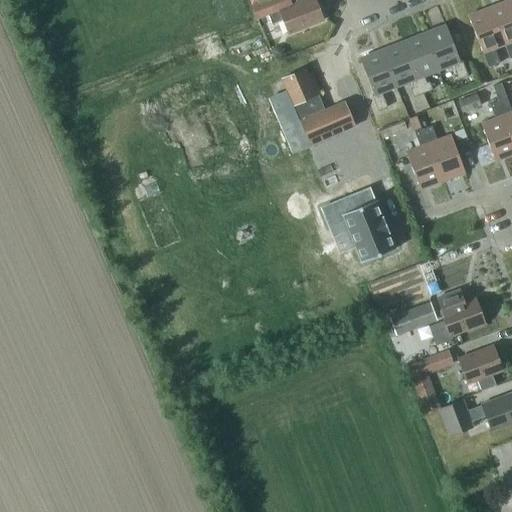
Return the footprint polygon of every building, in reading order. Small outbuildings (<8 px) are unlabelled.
[(271,25),(282,20),(288,35),(322,21),(314,0),(304,0),(297,3),(295,0),(263,0),(251,5),(257,19),(268,15),(271,25)] [(503,45),(509,59),(511,57),(511,4),(510,0),(506,0),(488,7),(503,45)] [(493,49),(503,45),(488,7),(466,16),(487,68),(499,63),(493,49)] [(445,25),(424,33),(438,71),(452,65),(458,80),(467,76),(461,61),(459,61),(445,25)] [(424,33),(403,42),(422,94),(431,90),(428,82),(426,83),(423,77),(438,71),(424,33)] [(413,97),(422,94),(403,42),(381,50),(395,88),(409,82),(412,88),(409,89),(413,97)] [(275,46),(269,49),(273,59),(283,55),(281,49),(275,46)] [(381,93),(395,88),(381,50),(359,59),(373,95),(371,96),(377,111),(386,108),(381,93)] [(280,81),(308,146),(352,127),(342,103),(322,112),(315,96),(319,94),(311,75),(307,76),(305,70),(280,81)] [(500,83),(491,86),(497,101),(505,98),(500,83)] [(457,102),(461,113),(481,106),(476,94),(457,102)] [(505,98),(497,101),(511,144),(511,111),(510,112),(505,98)] [(511,154),(511,144),(497,101),(488,104),(493,119),(479,124),(493,162),(511,154)] [(377,130),(381,139),(406,130),(403,120),(377,130)] [(430,126),(421,129),(441,181),(463,173),(449,135),(435,140),(430,126)] [(441,181),(421,129),(413,132),(418,147),(404,152),(418,190),(441,181)] [(346,197),(320,208),(328,226),(344,220),(361,262),(394,248),(375,200),(351,210),(346,197)] [(439,313),(448,337),(483,324),(474,299),(462,304),(458,291),(435,299),(440,312),(439,313)] [(388,318),(395,336),(437,321),(430,302),(388,318)] [(492,346),(458,359),(467,383),(476,380),(480,391),(495,386),(491,374),(501,370),(492,346)] [(453,364),(448,350),(418,362),(423,375),(453,364)] [(511,421),(511,391),(481,403),(481,404),(466,410),(463,400),(440,409),(449,434),(473,425),(471,420),(485,415),(491,430),(511,421)]
